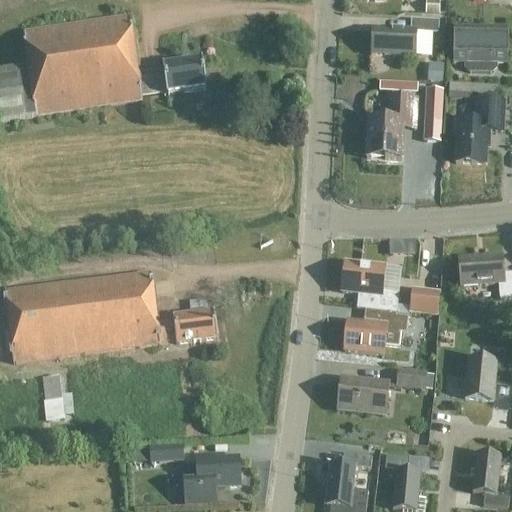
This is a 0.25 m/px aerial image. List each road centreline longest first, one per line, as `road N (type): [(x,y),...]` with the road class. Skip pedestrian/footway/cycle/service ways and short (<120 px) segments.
road 1 (residential): [(278,511),(309,223)]
road 2 (residential): [(309,223),(328,0)]
road 3 (residential): [(511,214),(309,223)]
road 4 (residential): [(440,511),(447,433),(511,428)]
